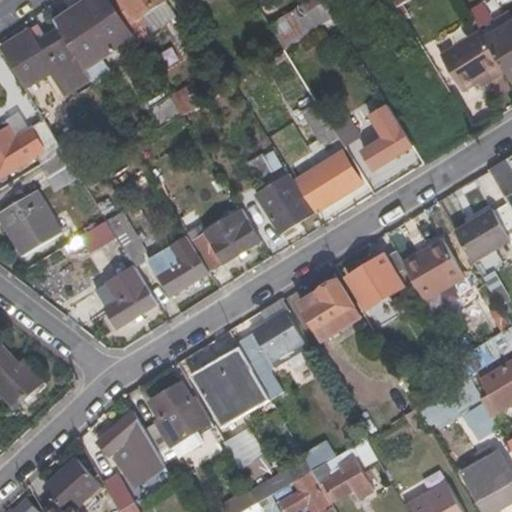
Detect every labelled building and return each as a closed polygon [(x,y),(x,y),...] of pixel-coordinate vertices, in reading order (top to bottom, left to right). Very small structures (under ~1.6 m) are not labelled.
[(113,0),(94,0),(57,25),(60,31),(84,70),(137,37),(135,33),(113,0)] [(169,1),(168,0),(113,0),(135,33),(141,29),(138,21),(169,1)] [(382,21),(373,6),(368,0),(364,0),(336,19),(349,42),(382,21)] [(397,29),(407,23),(392,0),(378,0),(380,2),(397,29)] [(481,30),(493,23),(485,3),(470,12),(481,30)] [(288,17),(273,26),(286,52),(302,40),(288,17)] [(511,23),(487,39),(507,72),(511,79),(511,23)] [(68,97),(93,83),(84,70),(60,31),(46,40),(42,35),(37,39),(32,30),(1,50),(19,78),(33,71),(38,82),(54,73),(68,97)] [(269,61),(286,52),(275,33),(258,43),(269,61)] [(507,72),(487,39),(483,33),(445,56),(466,92),(489,77),(493,82),(507,72)] [(38,82),(33,71),(19,78),(26,89),(38,82)] [(198,107),(186,88),(174,97),(185,114),(198,107)] [(318,103),(302,114),(319,140),(334,130),(318,103)] [(374,170),(375,172),(415,147),(391,109),(372,121),(382,139),(365,149),(355,132),(340,140),(364,177),(374,170)] [(47,153),(38,158),(42,166),(65,151),(55,134),(47,122),(33,129),(47,153)] [(0,133),(0,182),(38,158),(47,153),(33,129),(33,128),(18,137),(12,126),(0,133)] [(63,130),(55,134),(65,151),(73,164),(76,170),(86,164),(90,160),(71,130),(65,134),(63,130)] [(319,140),(325,149),(340,140),(334,130),(319,140)] [(73,164),(65,151),(42,166),(50,179),(73,164)] [(284,168),(274,151),(265,157),(275,173),(284,168)] [(345,152),(301,179),(317,214),(365,185),(345,152)] [(511,166),(508,159),(489,171),(508,204),(511,210),(511,166)] [(76,170),(83,181),(92,174),(86,164),(76,170)] [(315,213),(291,176),(258,197),(281,235),(315,213)] [(63,233),(38,192),(1,215),(24,256),(63,233)] [(114,210),(109,202),(99,206),(104,214),(114,210)] [(511,241),(511,210),(508,204),(496,212),(511,242),(511,241)] [(239,256),(246,252),(264,241),(244,210),(206,233),(226,264),(239,256)] [(457,232),(475,264),(511,242),(496,212),(494,210),(457,232)] [(125,213),(108,222),(116,236),(137,267),(146,262),(143,257),(149,253),(144,244),(140,237),(125,213)] [(82,237),(90,251),(116,236),(108,222),(82,237)] [(226,264),(206,233),(192,242),(212,273),(226,264)] [(149,241),(145,234),(140,237),(144,244),(149,241)] [(152,262),(173,297),(212,273),(192,242),(189,238),(152,262)] [(466,280),(444,240),(405,264),(420,290),(428,303),(466,280)] [(420,290),(405,264),(396,250),(374,264),(369,257),(358,264),(362,271),(348,280),(368,312),(406,289),(411,295),(420,290)] [(242,262),(249,257),(246,252),(239,256),(242,262)] [(98,291),(123,328),(160,305),(137,267),(98,291)] [(364,320),(340,280),(302,304),(324,343),(364,320)] [(273,362),(306,341),(288,311),(254,332),(273,362)] [(268,370),(249,335),(238,343),(240,349),(258,376),(268,370)] [(277,369),(311,348),(306,341),(273,362),(277,369)] [(23,367),(6,348),(0,354),(0,379),(5,385),(0,388),(0,390),(17,409),(45,383),(27,363),(23,367)] [(194,377),(224,428),(271,400),(258,376),(240,349),(194,377)] [(511,361),(511,352),(498,360),(502,368),(511,361)] [(511,361),(502,368),(498,360),(478,373),(491,394),(483,399),(486,403),(486,404),(494,418),(511,407),(511,361)] [(448,391),(419,408),(429,424),(436,420),(442,429),(457,420),(447,402),(451,400),(462,418),(466,415),(486,403),(483,399),(471,377),(448,391)] [(160,420),(157,423),(170,444),(210,420),(198,399),(194,400),(184,383),(150,402),(160,420)] [(501,429),(494,418),(486,404),(486,403),(466,415),(481,441),(501,429)] [(154,477),(168,469),(136,411),(99,444),(111,460),(114,458),(118,464),(132,452),(154,477)] [(213,425),(210,420),(170,444),(173,450),(213,425)] [(228,442),(242,466),(265,453),(250,429),(228,442)] [(327,441),(303,455),(313,471),(342,454),(339,449),(333,451),(327,441)] [(511,474),(499,453),(460,477),(480,511),(497,511),(511,503),(511,474)] [(340,466),(342,470),(320,483),(333,506),(372,482),(356,456),(340,466)] [(46,487),(59,502),(45,511),(77,511),(102,488),(76,457),(46,487)] [(138,511),(108,461),(95,468),(120,511),(138,511)] [(302,511),(309,508),(311,511),(336,511),(333,506),(320,483),(313,471),(276,494),(286,511),(302,511)] [(462,511),(448,488),(406,511),(462,511)] [(279,511),(271,497),(260,504),(264,511),(279,511)] [(41,511),(27,499),(13,511),(41,511)]
